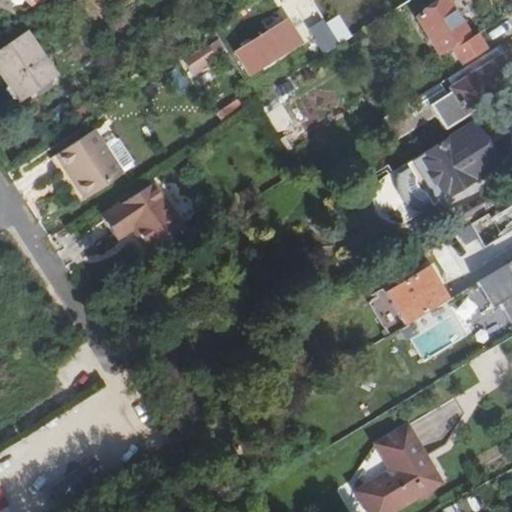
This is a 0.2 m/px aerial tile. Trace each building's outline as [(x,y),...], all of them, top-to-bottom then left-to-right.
[(441,0),(415,15),(436,50),(466,33),(446,0),(441,0)] [(321,17),(306,27),(323,52),(338,43),(321,17)] [(298,42),(289,29),(240,63),(249,76),(298,42)] [(0,48),(0,75),(9,88),(44,65),(22,33),(0,48)] [(475,34),(439,56),(445,65),(440,68),(443,73),(483,49),(475,34)] [(444,92),(438,83),(406,103),(413,114),(431,103),(445,124),(469,109),(466,105),(511,75),(511,64),(505,54),(444,92)] [(44,65),(9,88),(18,101),(52,77),(44,65)] [(413,85),(408,76),(394,84),(400,93),(413,85)] [(469,123),(406,162),(430,204),(494,165),(469,123)] [(52,158),(62,173),(67,170),(69,173),(102,150),(90,132),(52,158)] [(102,150),(69,173),(76,183),(71,186),(81,201),(120,175),(102,150)] [(76,183),(69,173),(64,176),(71,186),(76,183)] [(105,229),(142,206),(156,197),(149,186),(98,218),(105,229)] [(179,231),(156,197),(142,206),(158,232),(137,245),(142,253),(179,231)] [(158,232),(142,206),(105,229),(111,239),(127,229),(137,245),(158,232)] [(511,207),(488,221),(497,238),(511,229),(511,207)] [(483,246),(497,238),(488,221),(485,216),(471,225),(483,246)] [(511,327),(511,260),(475,283),(488,307),(497,302),(511,327)] [(427,269),(384,293),(401,323),(444,299),(427,269)] [(366,511),(392,511),(441,485),(407,429),(376,446),(375,447),(394,477),(358,497),(366,511)] [(349,484),(358,497),(394,477),(375,447),(349,484)] [(458,511),(471,511),(467,502),(456,508),(458,511)]
